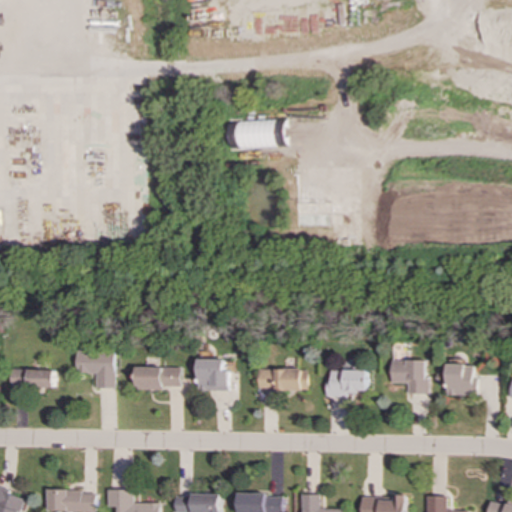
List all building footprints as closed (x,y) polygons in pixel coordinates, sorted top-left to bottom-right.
[(236,149),(287,147),(286,119),(235,120),(236,149)] [(117,389),(118,352),(80,351),(79,373),(98,373),(98,388),(117,389)] [(227,360),(201,359),(200,390),(231,391),(232,371),(227,371),(227,360)] [(394,383),(410,383),(410,394),(430,393),(429,360),(394,360),(394,383)] [(449,395),(481,395),(481,375),(477,375),(477,365),(450,365),(449,395)] [(184,389),(184,368),(139,367),(139,388),(184,389)] [(57,370),(14,369),(14,387),(57,388),(57,370)] [(311,370),(261,369),(261,389),(310,390),(311,370)] [(370,371),(333,370),(333,379),(329,379),(329,396),(350,397),(350,391),(370,392),(370,371)] [(0,511),(20,511),(26,497),(0,487),(0,511)] [(95,511),(95,491),(47,490),(47,511),(95,511)] [(158,511),(158,503),(132,503),(133,490),(107,490),(107,507),(117,507),(117,511),(158,511)] [(220,511),(220,495),(175,494),(174,511),(220,511)] [(282,511),(283,495),(237,494),(236,511),(282,511)] [(343,511),(343,510),(319,509),(320,495),(301,494),(300,511),(343,511)] [(362,497),(361,511),(407,511),(407,494),(395,494),(395,498),(362,497)] [(427,511),(468,511),(469,511),(448,511),(448,496),(428,496),(427,511)] [(511,511),(511,505),(491,501),(488,511),(511,511)]
